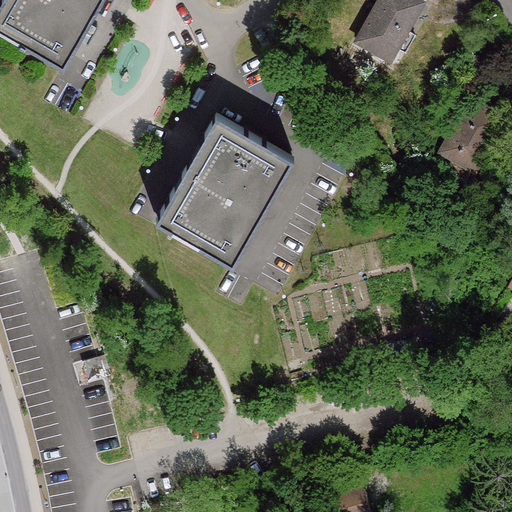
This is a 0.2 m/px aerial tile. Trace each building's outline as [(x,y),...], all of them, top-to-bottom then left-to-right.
[(92,0),(0,0),(0,13),(62,50),(92,0)] [(424,1),(421,0),(381,0),(359,40),(393,59),(424,1)] [(442,148),(444,150),(437,162),(465,178),(473,166),(475,167),(476,166),(504,115),(504,114),(471,97),(442,148)] [(218,113),(217,114),(157,217),(234,261),(292,157),(292,156),(218,113)] [(423,181),(416,173),(404,184),(411,192),(423,181)] [(108,367),(103,353),(86,359),(90,373),(108,367)] [(345,511),(338,478),(328,479),(335,511),(345,511)] [(335,511),(328,479),(306,485),(312,511),(335,511)]
